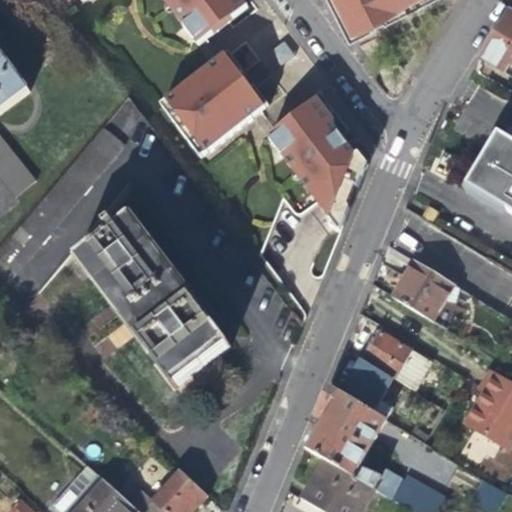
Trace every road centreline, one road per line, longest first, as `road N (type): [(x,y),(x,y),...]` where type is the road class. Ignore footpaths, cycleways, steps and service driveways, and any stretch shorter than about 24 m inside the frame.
road 1 (residential): [(395,132),(243,511)]
road 2 (residential): [(395,132),(294,0)]
road 3 (residential): [(481,0),(395,132)]
